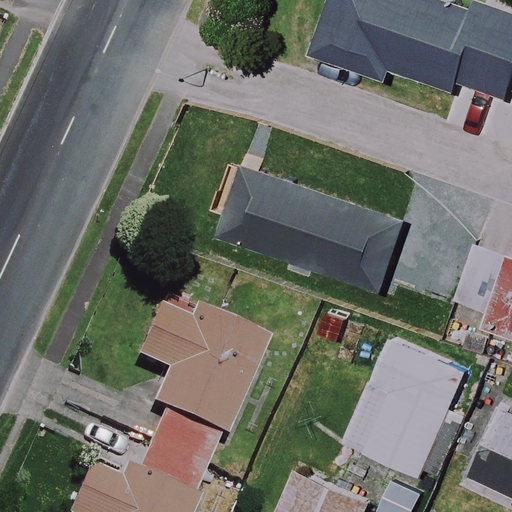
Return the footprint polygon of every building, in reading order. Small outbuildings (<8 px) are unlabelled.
[(511,96),(511,16),(464,0),(336,0),(317,57),(392,83),(395,72),(460,94),(464,84),(511,100),(511,96)] [(408,224),(246,168),(222,237),(385,293),(408,224)] [(511,277),(495,327),(511,333),(511,277)] [(156,409),(227,440),(270,344),(166,297),(138,359),(172,375),(156,409)] [(471,368),(396,335),(377,378),(397,387),(370,449),(425,473),(471,368)] [(511,406),(509,405),(475,479),(511,495),(511,406)] [(194,511),(227,440),(156,409),(154,415),(164,420),(135,483),(92,464),(70,511),(194,511)] [(368,511),(373,501),(302,473),(286,511),(368,511)]
